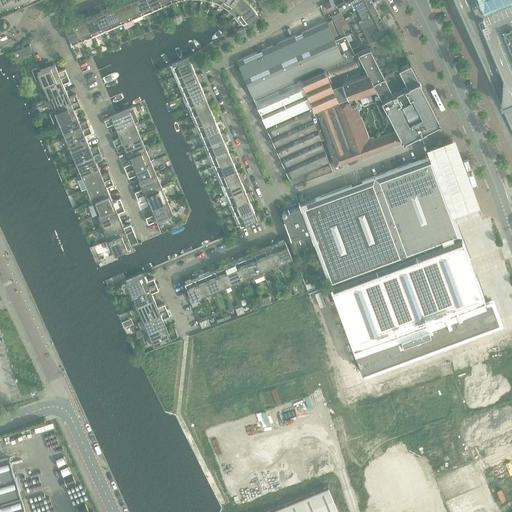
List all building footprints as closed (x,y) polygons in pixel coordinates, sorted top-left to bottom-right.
[(0,0),(0,9),(21,0),(0,0)] [(117,0),(113,2),(123,25),(133,21),(124,1),(118,4),(117,0)] [(127,0),(124,1),(133,21),(143,16),(135,0),(127,0)] [(135,0),(143,16),(153,12),(147,0),(135,0)] [(147,0),(153,12),(162,8),(159,0),(147,0)] [(221,0),(219,5),(227,10),(234,0),(221,0)] [(234,0),(227,10),(234,17),(252,0),(234,0)] [(257,13),(252,6),(255,3),(252,0),(234,17),(240,25),(251,18),(252,21),(263,14),(261,11),(257,13)] [(346,0),(344,1),(336,5),(340,13),(340,12),(351,7),(363,0),(346,0)] [(355,14),(375,3),(374,1),(372,2),(371,0),(363,0),(351,7),(355,14)] [(511,0),(458,0),(464,13),(511,129),(511,0)] [(111,7),(105,10),(113,29),(123,25),(113,2),(109,3),(111,7)] [(359,21),(377,11),(374,6),(376,5),(375,3),(355,14),(351,16),(355,23),(359,21)] [(113,29),(105,10),(98,12),(97,9),(93,10),(103,33),(113,29)] [(93,10),(89,12),(91,16),(85,18),(93,37),(103,33),(93,10)] [(362,28),(381,18),(377,11),(359,21),(355,23),(352,24),(356,31),(360,29),(362,28)] [(340,13),(335,15),(339,22),(344,19),(340,12),(340,13)] [(335,15),(331,16),(335,24),(341,37),(345,35),(342,29),(339,22),(335,15)] [(93,37),(85,18),(79,21),(77,17),(73,19),(83,42),(93,37)] [(369,41),(384,33),(381,27),(384,25),(384,24),(385,24),(383,18),(381,19),(381,18),(362,28),(360,29),(356,31),(362,43),(368,39),(369,41)] [(69,20),(71,24),(64,27),(73,46),(83,42),(73,19),(69,20)] [(344,19),(339,22),(342,29),(348,26),(345,19),(344,19)] [(438,123),(440,122),(438,119),(439,119),(424,89),(421,83),(418,79),(411,64),(410,62),(409,63),(398,68),(398,69),(384,76),(370,47),(355,54),(353,50),(349,43),(346,37),(345,35),(341,37),(335,40),(327,22),(326,23),(325,23),(303,33),(297,35),(296,36),(268,48),(237,62),(289,178),(292,185),(305,180),(332,170),(320,140),(325,138),(335,165),(402,140),(402,141),(404,141),(404,140),(417,133),(420,132),(419,131),(421,130),(422,130),(423,131),(425,130),(425,129),(437,123),(438,123)] [(29,45),(13,52),(16,59),(32,52),(29,45)] [(193,68),(190,62),(194,61),(192,56),(170,66),(174,76),(193,68)] [(37,67),(32,70),(36,81),(40,79),(42,85),(67,75),(67,73),(64,73),(62,70),(58,72),(54,64),(40,71),(38,67),(37,67)] [(193,68),(174,76),(178,86),(201,77),(199,73),(196,74),(193,68)] [(67,75),(42,85),(47,96),(44,97),(45,99),(66,91),(63,84),(70,81),(67,75)] [(201,77),(178,86),(183,96),(202,88),(199,82),(203,80),(201,77)] [(202,88),(183,96),(187,106),(209,97),(208,93),(204,94),(202,88)] [(66,91),(45,99),(46,102),(49,101),(53,111),(78,101),(76,94),(68,97),(66,91)] [(209,97),(187,106),(191,116),(210,108),(207,102),(211,100),(209,97)] [(74,110),(81,107),(78,101),(53,111),(50,113),(55,125),(56,125),(77,116),(74,110)] [(111,117),(104,120),(107,126),(114,123),(117,130),(134,123),(137,121),(138,121),(132,108),(129,109),(115,115),(111,117)] [(210,108),(191,116),(195,126),(218,116),(216,113),(213,114),(210,108)] [(77,116),(56,125),(57,128),(60,127),(64,137),(89,126),(87,120),(79,123),(77,116)] [(216,122),(219,120),(218,116),(195,126),(199,136),(218,128),(216,122)] [(120,137),(112,140),(115,146),(140,136),(135,125),(138,124),(137,121),(134,123),(117,130),(120,137)] [(89,126),(64,137),(69,147),(66,148),(67,151),(88,142),(85,136),(92,133),(89,126)] [(218,128),(199,136),(204,146),(226,137),(225,133),(221,134),(218,128)] [(140,136),(115,146),(117,152),(125,149),(128,156),(148,147),(147,145),(144,146),(140,136)] [(226,137),(204,146),(208,156),(227,148),(224,142),(228,140),(226,137)] [(431,156),(300,204),(313,243),(329,284),(461,235),(452,212),(476,203),(452,141),(429,149),(431,156)] [(88,142),(67,151),(68,154),(71,152),(75,163),(100,152),(98,146),(90,149),(88,142)] [(130,163),(123,166),(126,172),(151,161),(146,151),(149,150),(148,147),(128,156),(130,163)] [(227,148),(208,156),(212,166),(235,156),(233,153),(230,154),(227,148)] [(80,173),(77,174),(78,177),(98,168),(96,161),(103,158),(100,152),(75,163),(80,173)] [(235,156),(212,166),(216,176),(235,168),(233,162),(236,160),(235,156)] [(151,161),(126,172),(128,178),(136,175),(138,182),(159,173),(158,171),(155,172),(151,161)] [(79,179),(77,180),(82,190),(86,189),(111,178),(108,172),(101,175),(98,168),(78,177),(79,179)] [(235,168),(216,176),(221,186),(243,176),(242,173),(238,174),(235,168)] [(141,189),(134,192),(137,198),(162,187),(157,177),(160,176),(159,173),(138,182),(141,189)] [(243,176),(221,186),(225,196),(244,188),(241,182),(245,180),(243,176)] [(111,178),(86,189),(91,199),(88,200),(89,203),(109,194),(106,187),(114,184),(111,178)] [(162,187),(137,198),(139,204),(147,201),(149,208),(170,199),(169,196),(166,198),(162,187)] [(244,188),(225,196),(229,206),(252,196),(250,192),(246,194),(244,188)] [(90,205),(88,206),(93,216),(97,214),(122,204),(119,198),(112,201),(109,194),(89,203),(90,205)] [(250,201),(253,200),(252,196),(229,206),(233,216),(252,208),(250,201)] [(152,214),(145,217),(148,224),(173,213),(168,203),(171,202),(170,199),(149,208),(152,214)] [(281,213),(281,214),(281,215),(284,220),(283,220),(284,222),(286,228),(290,239),(291,239),(290,237),(297,234),(298,236),(297,236),(298,238),(299,238),(298,237),(310,236),(313,243),(300,204),(299,202),(298,203),(300,206),(289,210),(288,209),(288,210),(289,212),(286,212),(286,211),(285,211),(284,211),(283,211),(282,211),(282,212),(281,213)] [(122,204),(97,214),(102,225),(99,226),(100,229),(120,220),(117,213),(125,210),(122,204)] [(252,208),(233,216),(238,226),(244,223),(246,227),(262,220),(258,212),(255,214),(252,208)] [(120,220),(100,229),(101,231),(104,230),(108,240),(133,230),(130,224),(123,227),(120,220)] [(133,230),(108,240),(114,254),(136,244),(133,237),(136,236),(133,230)] [(461,235),(329,284),(361,371),(497,320),(490,300),(485,302),(461,235)] [(284,240),(274,244),(282,263),(292,259),(284,240)] [(274,244),(264,248),(272,267),(282,263),(274,244)] [(264,248),(254,253),(262,272),(272,267),(264,248)] [(254,253),(244,257),(252,276),(254,280),(264,275),(262,272),(254,253)] [(244,257),(234,261),(242,280),(252,276),(244,257)] [(234,261),(224,265),(232,284),(242,280),(234,261)] [(224,265),(214,270),(222,289),(232,284),(224,265)] [(214,270),(204,274),(212,293),(222,289),(214,270)] [(143,274),(125,281),(131,294),(156,284),(153,278),(146,281),(143,274)] [(204,274),(194,278),(202,297),(212,293),(204,274)] [(194,278),(184,282),(190,297),(189,298),(192,307),(197,305),(195,300),(202,297),(194,278)] [(294,281),(290,282),(292,286),(295,294),(305,290),(304,287),(298,290),(296,285),(294,281)] [(310,283),(305,284),(308,292),(319,288),(317,283),(311,285),(310,283)] [(135,305),(133,306),(134,308),(154,300),(151,293),(158,290),(156,284),(131,294),(135,305)] [(154,300),(134,308),(135,311),(138,310),(142,320),(167,310),(164,304),(157,307),(154,300)] [(242,306),(244,313),(251,310),(248,304),(242,306)] [(242,306),(235,309),(237,315),(244,313),(242,306)] [(167,310),(142,320),(146,330),(144,332),(145,334),(165,326),(162,319),(169,316),(167,310)] [(208,319),(199,322),(201,329),(210,326),(208,319)] [(165,326),(145,334),(146,337),(149,336),(153,346),(178,336),(175,329),(168,332),(165,326)] [(25,511),(9,457),(0,459),(0,511),(25,511)] [(270,510),(270,511),(338,511),(328,486),(270,510)]
